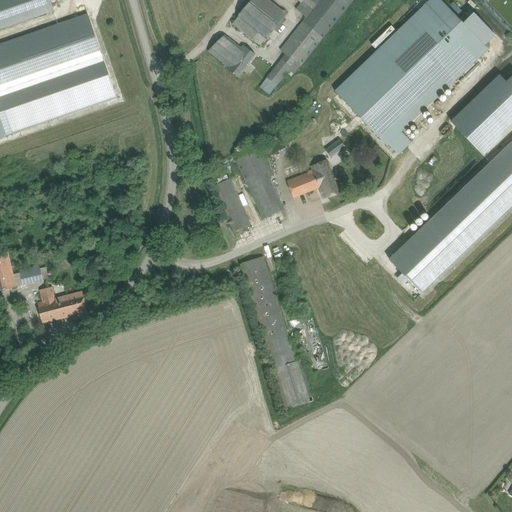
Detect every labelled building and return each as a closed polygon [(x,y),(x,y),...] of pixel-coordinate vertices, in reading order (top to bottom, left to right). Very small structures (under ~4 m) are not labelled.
[(0,0),(0,28),(52,13),(48,0),(0,0)] [(262,46),(287,15),(267,0),(251,0),(233,24),(262,46)] [(297,0),(301,3),(296,9),(307,18),(281,51),(286,55),(267,78),(276,86),(289,70),(294,74),(301,66),(352,0),(321,0),(297,0)] [(390,145),(399,155),(412,143),(403,133),(489,50),(441,0),(425,0),(428,3),(335,91),(388,147),(390,145)] [(0,133),(113,101),(89,17),(0,41),(0,133)] [(241,48),(225,35),(208,51),(230,68),(228,70),(238,77),(256,54),(244,45),(241,48)] [(501,75),(451,122),(484,155),(511,128),(511,77),(507,82),(501,75)] [(334,144),(340,152),(346,147),(340,139),(334,144)] [(511,142),(390,260),(422,293),(511,206),(511,142)] [(260,143),(234,155),(263,219),(284,210),(269,178),(274,175),(260,143)] [(339,194),(327,160),(312,166),(314,170),(308,172),(309,173),(288,181),(294,198),(320,188),(324,198),(328,196),(329,197),(339,194)] [(249,225),(230,175),(220,179),(221,182),(215,184),(233,231),(249,225)] [(7,251),(0,252),(0,291),(16,287),(13,274),(7,251)] [(297,362),(274,291),(264,256),(240,264),(253,304),(272,364),(285,410),(314,401),(301,361),(297,362)] [(40,265),(20,270),(21,273),(23,285),(43,280),(41,268),(40,265)] [(38,304),(40,313),(43,323),(73,316),(73,320),(89,316),(83,291),(56,299),(53,287),(40,290),(43,302),(38,304)]
